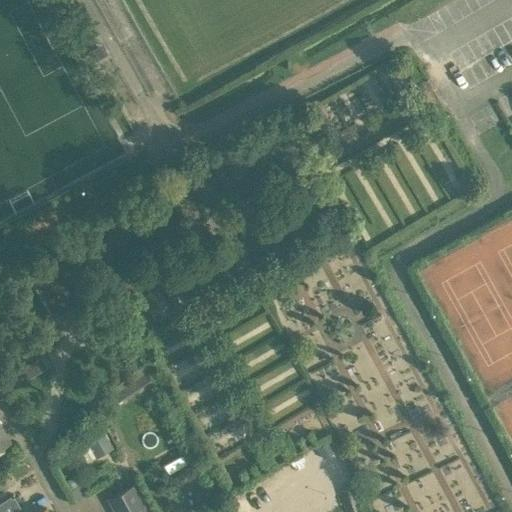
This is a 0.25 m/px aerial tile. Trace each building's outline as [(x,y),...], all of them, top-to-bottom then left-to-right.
[(141,285),(129,266),(112,277),(123,295),(141,285)] [(53,318),(81,302),(61,268),(33,284),(53,318)] [(47,367),(41,356),(17,370),(24,381),(47,367)] [(140,376),(95,406),(100,414),(151,379),(142,367),(137,371),(140,376)] [(0,449),(10,443),(0,426),(0,449)] [(97,458),(113,448),(102,431),(87,441),(97,458)] [(341,459),(329,438),(310,449),(320,466),(321,468),(322,470),(341,459)] [(85,443),(77,447),(85,462),(92,459),(85,443)] [(213,481),(206,485),(211,494),(219,489),(213,481)] [(340,489),(346,511),(362,511),(355,485),(340,489)] [(146,511),(132,486),(110,498),(117,511),(146,511)] [(0,503),(0,511),(18,511),(17,510),(19,509),(13,498),(10,499),(9,498),(0,503)]
